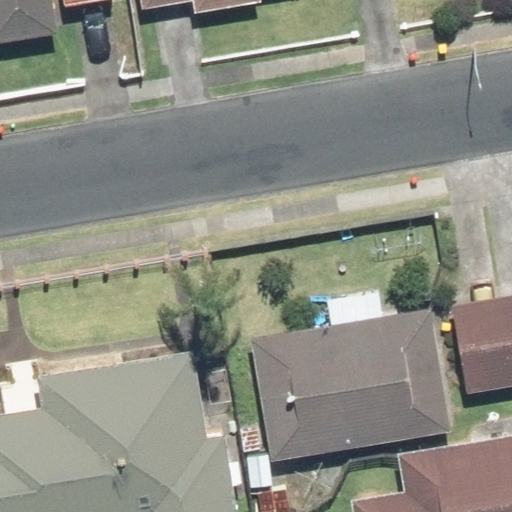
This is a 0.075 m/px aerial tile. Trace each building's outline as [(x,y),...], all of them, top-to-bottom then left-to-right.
[(0,0),(0,31),(75,19),(71,0),(0,0)] [(511,283),(458,292),(471,374),(511,367),(511,283)] [(445,294),(259,322),(278,447),(464,418),(445,294)] [(0,511),(251,511),(236,410),(223,412),(211,332),(10,362),(16,396),(0,398),(0,511)] [(511,511),(511,418),(410,434),(418,482),(362,491),(365,511),(511,511)]
